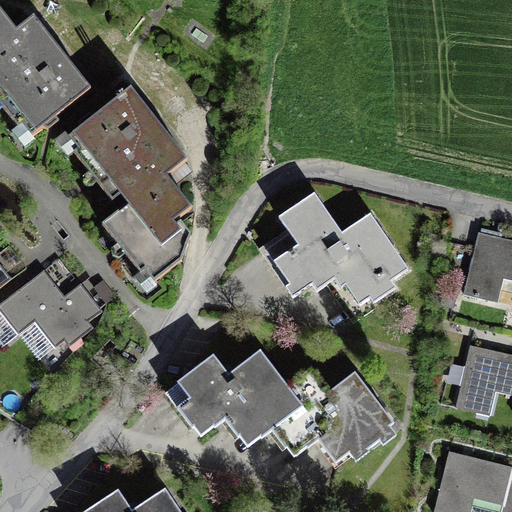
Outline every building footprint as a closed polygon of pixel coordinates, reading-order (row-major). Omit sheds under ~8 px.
[(0,63),(26,42),(16,30),(0,10),(0,63)] [(34,16),(16,30),(26,42),(0,63),(0,100),(33,141),(95,91),(34,16)] [(78,139),(130,204),(169,174),(187,159),(136,94),(78,139)] [(196,213),(169,174),(130,204),(103,225),(156,291),(187,268),(196,244),(180,225),(196,213)] [(394,284),(410,273),(375,219),(346,238),(320,197),(284,220),(303,249),(279,265),(293,287),(287,291),(294,300),(316,286),(320,293),(338,282),(345,292),(350,289),(362,307),(373,300),(378,307),(400,293),(394,284)] [(511,244),(479,236),(464,296),(500,305),(507,280),(511,281),(511,244)] [(0,294),(13,284),(0,266),(0,294)] [(0,339),(5,346),(37,321),(66,298),(45,270),(0,305),(0,339)] [(82,285),(66,298),(37,321),(57,347),(65,341),(71,349),(95,330),(90,323),(103,312),(82,285)] [(511,364),(476,356),(460,416),(497,425),(503,400),(511,402),(511,364)] [(303,409),(290,392),(263,358),(233,381),(217,361),(181,389),(194,405),(183,414),(204,440),(230,419),(253,448),(276,430),(303,409)] [(303,409),(276,430),(299,460),(321,443),(340,467),(355,455),(362,465),(373,456),(369,452),(381,443),(388,452),(399,443),(392,434),(398,430),(359,381),(335,399),(315,373),(290,392),(303,409)] [(511,482),(449,466),(437,511),(476,511),(477,511),(481,511),(507,511),(511,494),(511,482)] [(87,511),(183,511),(168,488),(137,507),(121,481),(83,505),(87,511)]
